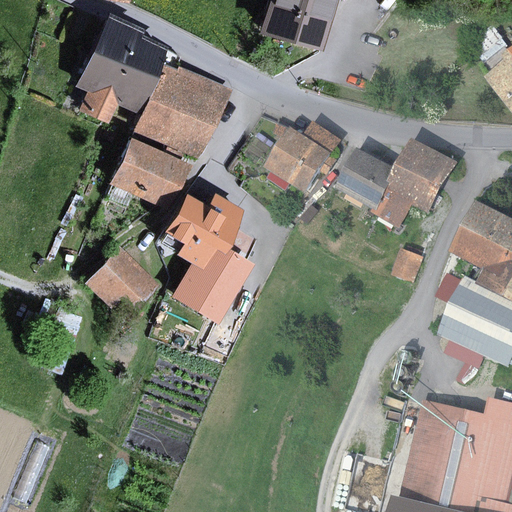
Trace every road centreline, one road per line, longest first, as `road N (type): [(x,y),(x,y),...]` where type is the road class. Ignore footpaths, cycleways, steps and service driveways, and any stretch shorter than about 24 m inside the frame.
road 1 (unclassified): [(511,138),(370,123),(322,109),(85,0)]
road 2 (track): [(411,320),(370,372),(336,452),(322,511)]
road 3 (track): [(0,276),(56,294),(149,222)]
